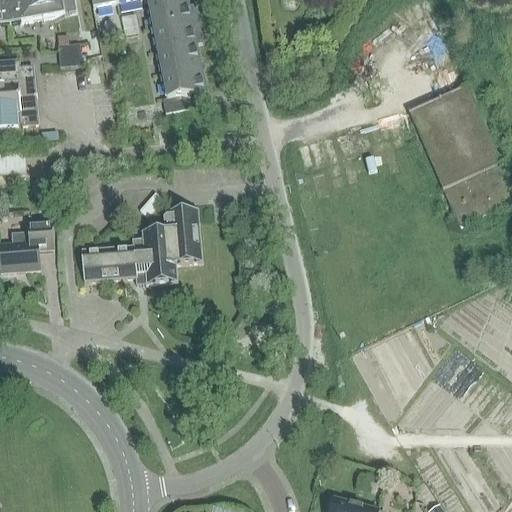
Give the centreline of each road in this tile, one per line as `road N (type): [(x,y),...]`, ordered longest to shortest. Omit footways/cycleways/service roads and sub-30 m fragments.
road 1 (unclassified): [(248,452),(284,406),(304,332),(234,0)]
road 2 (track): [(290,393),(344,414),(378,440),(511,441)]
road 3 (tertiary): [(131,492),(115,439),(87,402),(34,366),(0,357)]
road 4 (unclassified): [(131,492),(190,483),(248,452)]
